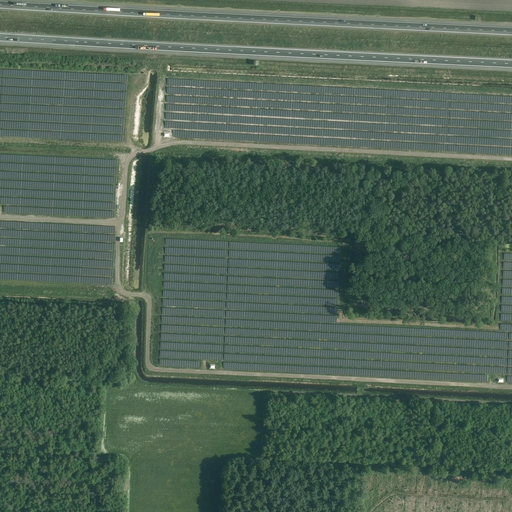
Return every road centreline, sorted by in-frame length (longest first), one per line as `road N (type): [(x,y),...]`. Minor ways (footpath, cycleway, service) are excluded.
road 1 (motorway): [(0,37),(511,64)]
road 2 (motorway): [(511,31),(0,4)]
road 3 (track): [(511,405),(106,385)]
